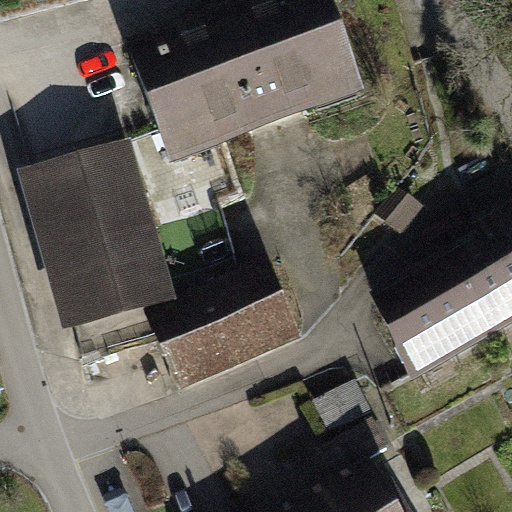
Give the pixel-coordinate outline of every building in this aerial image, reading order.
[(332,0),(262,0),(130,45),(172,168),(367,101),(332,0)] [(176,297),(133,144),(24,172),(66,332),(145,311),(178,302),(176,297)] [(511,332),(511,169),(461,197),(482,235),(422,268),(370,296),(417,383),(511,332)] [(398,188),(377,214),(403,235),(424,209),(398,188)] [(301,341),(268,260),(176,297),(178,302),(145,311),(178,393),(301,341)] [(320,449),(335,477),(369,459),(390,448),(375,419),(320,449)] [(434,511),(402,455),(375,470),(399,511),(434,511)] [(399,511),(375,470),(369,459),(335,477),(286,503),(269,511),(399,511)]
